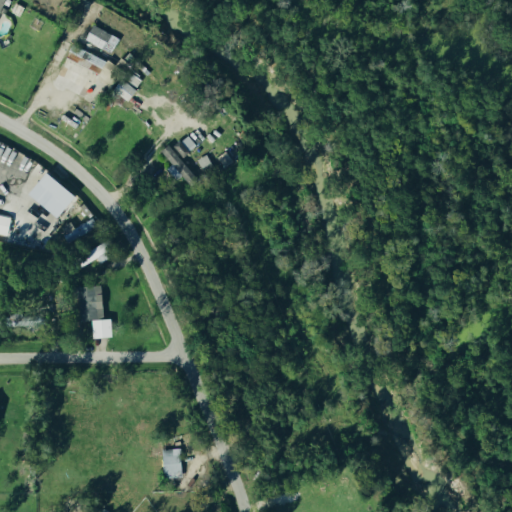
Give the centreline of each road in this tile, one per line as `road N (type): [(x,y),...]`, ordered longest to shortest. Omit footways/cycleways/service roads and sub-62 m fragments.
road 1 (residential): [(245,511),(120,217),(67,162),(0,120)]
road 2 (residential): [(0,357),(184,356)]
